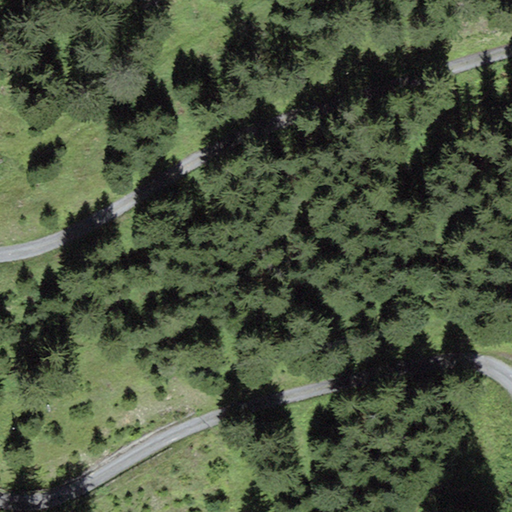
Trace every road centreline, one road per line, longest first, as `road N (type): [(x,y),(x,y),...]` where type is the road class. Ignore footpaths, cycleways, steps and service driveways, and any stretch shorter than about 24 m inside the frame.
road 1 (track): [(0,249),(60,241),(233,132),(396,71),(511,47)]
road 2 (track): [(511,381),(478,357),(324,381),(31,499),(0,492)]
